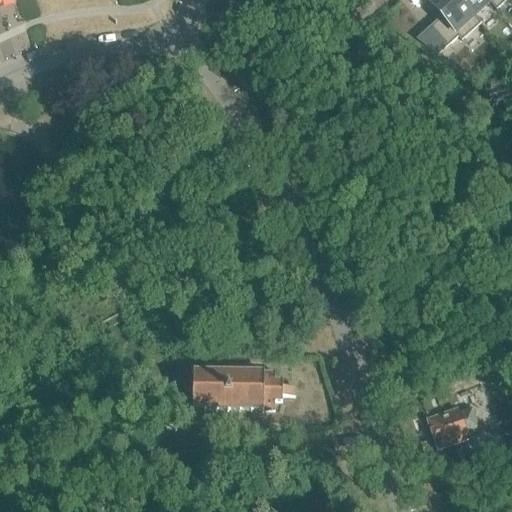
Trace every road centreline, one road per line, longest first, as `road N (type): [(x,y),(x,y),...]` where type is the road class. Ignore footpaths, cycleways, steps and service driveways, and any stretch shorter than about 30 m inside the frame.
road 1 (residential): [(393,511),(312,243),(276,167),(174,27)]
road 2 (residential): [(174,27),(66,51),(0,78)]
